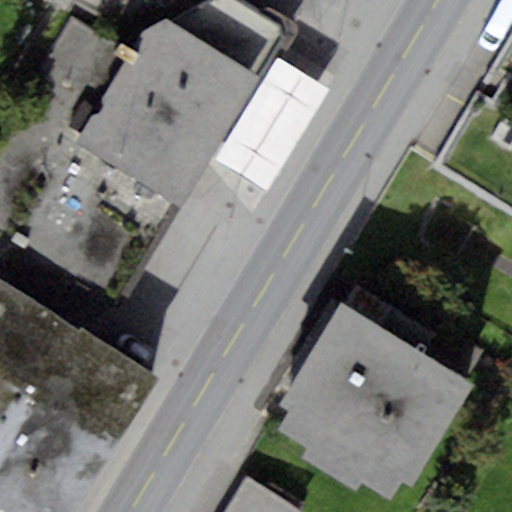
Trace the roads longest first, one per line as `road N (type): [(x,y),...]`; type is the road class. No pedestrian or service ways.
road 1 (secondary): [(438,0),(130,511)]
road 2 (track): [(288,0),(399,65)]
